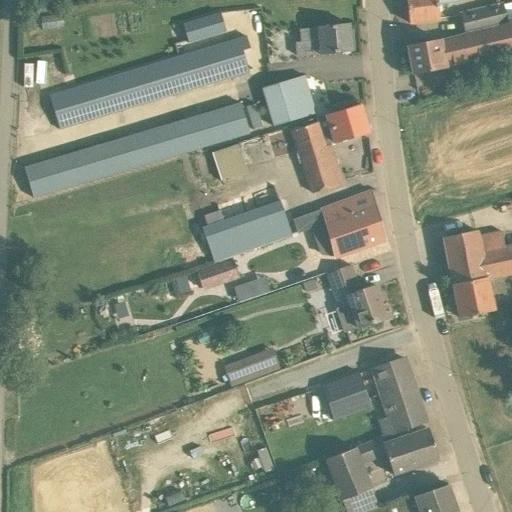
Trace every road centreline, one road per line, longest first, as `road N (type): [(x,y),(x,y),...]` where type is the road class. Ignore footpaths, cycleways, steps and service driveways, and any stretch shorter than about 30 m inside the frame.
road 1 (unclassified): [(485,511),(413,265),(388,137),(378,0)]
road 2 (residential): [(0,281),(8,0)]
